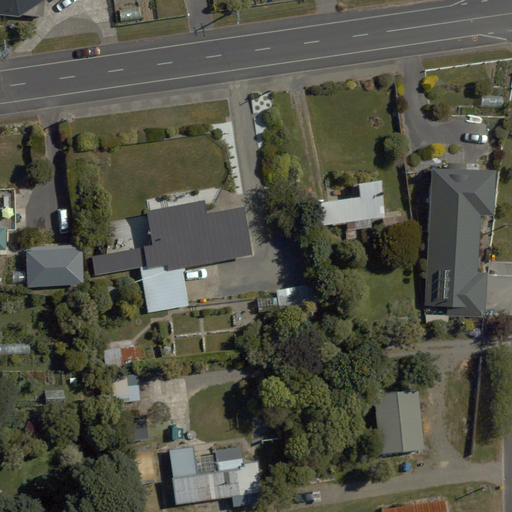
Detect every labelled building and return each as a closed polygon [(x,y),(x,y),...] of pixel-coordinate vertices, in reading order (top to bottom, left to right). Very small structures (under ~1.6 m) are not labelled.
[(86,0),(0,0),(0,58),(93,47),(87,4),(86,0)] [(110,0),(114,25),(154,22),(154,0),(110,0)] [(486,201),(407,207),(418,353),(477,349),(486,201)] [(371,212),(313,217),(311,259),(371,242),(371,212)] [(144,278),(86,285),(89,312),(138,306),(143,346),(187,341),(182,300),(249,292),(242,233),(140,245),(144,278)] [(307,282),(272,288),(275,307),(310,301),(307,282)] [(34,343),(0,344),(0,361),(35,360),(34,343)] [(122,346),(105,346),(104,371),(122,371),(122,346)] [(127,387),(126,373),(106,375),(109,404),(140,401),(139,386),(127,387)] [(421,426),(373,428),(376,497),(424,495),(421,426)] [(248,511),(231,478),(175,480),(172,511),(248,511)]
